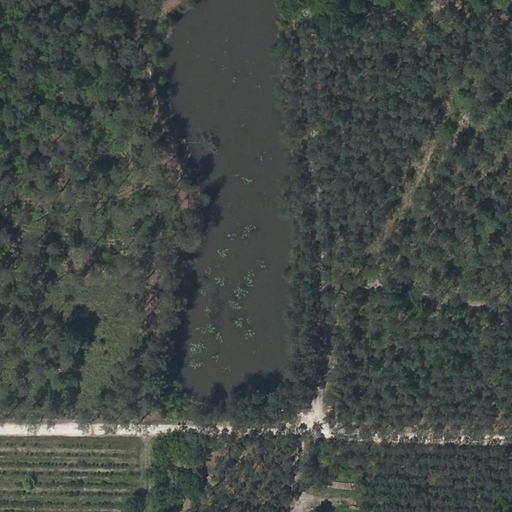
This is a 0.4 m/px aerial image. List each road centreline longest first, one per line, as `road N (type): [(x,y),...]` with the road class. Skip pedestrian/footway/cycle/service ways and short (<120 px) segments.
road 1 (track): [(0,429),(511,438)]
road 2 (track): [(306,0),(327,323),(321,429)]
